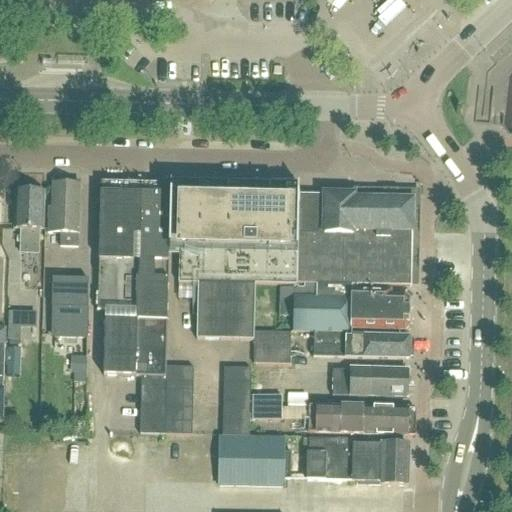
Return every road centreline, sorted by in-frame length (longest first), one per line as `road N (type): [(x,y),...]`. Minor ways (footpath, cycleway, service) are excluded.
road 1 (secondary): [(456,511),(483,378),(483,220),(413,101)]
road 2 (residential): [(0,158),(315,160),(327,109)]
road 3 (residential): [(327,109),(282,53),(204,21),(0,10)]
road 4 (secondary): [(327,109),(0,101)]
road 5 (secondary): [(413,101),(511,8)]
